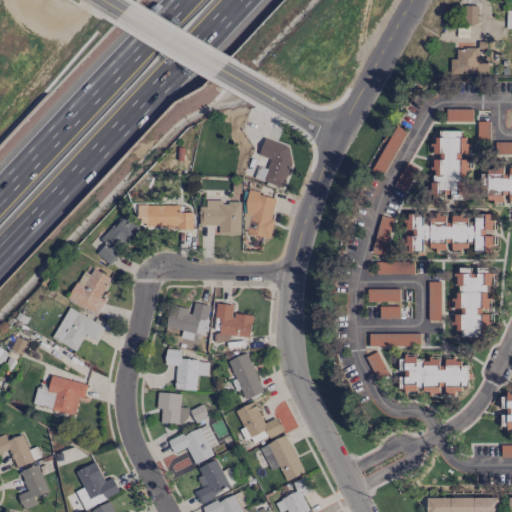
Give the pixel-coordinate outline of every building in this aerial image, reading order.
[(477,6),(461,6),(461,24),(478,24),(477,6)] [(477,48),(455,48),(455,59),(449,59),(449,75),(487,75),(487,58),(477,58),(477,48)] [(472,121),(471,109),(446,109),(446,122),(472,121)] [(489,122),(477,122),(477,139),(489,139),(489,122)] [(382,175),(406,132),(395,126),(371,169),(382,175)] [(433,194),(450,194),(450,199),(465,199),(465,157),(468,157),(468,143),(462,143),(463,131),(437,131),(437,144),(429,144),(429,155),(433,155),(433,194)] [(294,149),(264,138),(258,155),(270,159),(263,181),(280,187),(294,149)] [(511,141),(496,142),(496,155),(511,154),(511,141)] [(405,191),(416,171),(406,165),(395,186),(405,191)] [(486,202),(503,203),(503,196),(509,196),(508,206),(511,206),(511,167),(501,167),(500,170),(487,170),(486,202)] [(247,234),(267,238),(277,198),(249,191),(244,214),(251,215),(247,234)] [(178,205),(138,204),(137,227),(192,228),(192,212),(178,212),(178,205)] [(467,249),(466,215),(448,216),(448,213),(406,215),(406,234),(404,234),(405,253),(424,252),(424,250),(467,249)] [(96,253),(109,265),(120,253),(116,250),(138,227),(123,214),(100,239),(105,243),(96,253)] [(468,226),(468,243),(473,243),(473,252),(492,251),(491,214),(475,215),(476,226),(468,226)] [(382,255),(393,219),(381,215),(370,252),(382,255)] [(375,261),(375,274),(413,274),(413,262),(375,261)] [(487,267),(475,268),(472,268),(466,268),(453,273),(459,291),(459,294),(449,298),(449,310),(453,315),(462,337),(482,337),(481,332),(490,328),(490,320),(488,314),(481,314),(481,308),(489,308),(489,273),(487,267)] [(111,278),(93,268),(89,274),(82,271),(67,299),(96,314),(105,298),(101,296),(111,278)] [(439,282),(427,282),(428,310),(439,310),(439,282)] [(398,290),(370,290),(370,301),(398,302),(398,290)] [(167,327),(182,330),(180,337),(192,340),(194,333),(203,335),(210,306),(192,302),(190,309),(172,305),(167,327)] [(250,337),(252,315),(232,313),(233,305),(216,303),(213,332),(215,332),(214,341),(228,343),(229,335),(250,337)] [(380,319),(398,318),(398,306),(379,307),(380,319)] [(52,338),(75,350),(84,334),(96,340),(103,327),(68,307),(52,338)] [(368,334),(368,346),(419,345),(419,333),(368,334)] [(208,376),(208,361),(180,359),(181,350),(165,349),(165,364),(176,365),(174,389),(195,390),(196,375),(208,376)] [(263,391),(246,353),(228,361),(245,399),(263,391)] [(468,390),(467,365),(461,366),(461,358),(444,358),(444,365),(439,365),(439,357),(398,358),(399,374),(400,374),(401,393),(416,393),(416,387),(424,387),(425,395),(442,395),(442,391),(468,390)] [(87,384),(50,375),(47,390),(36,387),(32,405),(74,414),(78,397),(83,399),(87,384)] [(500,428),(511,429),(511,391),(504,391),(502,411),(502,412),(500,428)] [(180,393),(157,392),(156,409),(161,409),(160,422),(187,423),(188,407),(180,407),(180,393)] [(248,446),(282,430),(275,417),(263,423),(253,401),(234,410),(243,428),(233,433),(238,443),(245,439),(248,446)] [(195,422),(207,417),(202,404),(190,410),(195,422)] [(213,456),(209,448),(216,445),(206,424),(168,441),(173,453),(186,447),(194,464),(213,456)] [(28,450),(22,434),(6,440),(4,434),(0,435),(0,452),(8,449),(16,467),(41,457),(36,446),(28,450)] [(270,470),(279,466),(285,481),(303,473),(286,435),(259,446),(270,470)] [(500,457),(511,456),(511,445),(500,445),(500,457)] [(197,468),(201,475),(197,477),(202,488),(193,491),(199,503),(227,490),(225,486),(234,482),(228,468),(221,471),(215,459),(197,468)] [(104,481),(95,462),(75,471),(83,488),(66,496),(72,511),(76,511),(119,493),(112,477),(104,481)] [(34,497),(48,491),(36,464),(19,472),(27,490),(16,496),(22,510),(37,503),(34,497)] [(281,511),(285,510),(286,511),(309,511),(301,494),(311,489),(305,476),(292,482),(296,491),(274,502),(279,511),(281,511)] [(242,511),(241,507),(247,505),(241,491),(202,507),(204,511),(242,511)] [(427,497),(426,511),(497,511),(498,498),(427,497)] [(113,511),(110,502),(90,509),(91,511),(113,511)]
